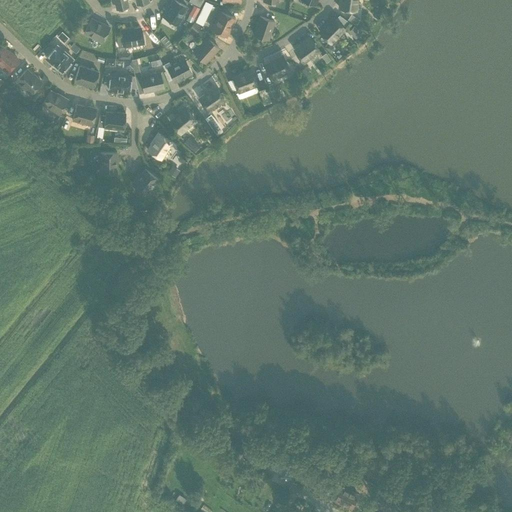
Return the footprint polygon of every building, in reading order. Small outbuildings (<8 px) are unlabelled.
[(167,8),(163,16),(177,24),(187,7),(174,0),(172,0),(170,6),(168,9),(167,8)] [(356,10),(356,0),(340,0),(339,8),(356,10)] [(194,5),(189,15),(194,18),(199,8),(194,5)] [(208,14),(201,11),(196,21),(203,24),(208,14)] [(235,18),(221,11),(212,29),(226,36),(229,29),(230,26),(231,26),(235,18)] [(351,14),(348,19),(356,24),(359,19),(351,14)] [(253,34),(268,39),(274,21),(260,16),(253,34)] [(344,28),(333,17),(326,23),(327,24),(319,31),(330,42),(344,28)] [(91,18),(84,32),(101,42),(109,27),(101,23),(100,24),(98,22),(91,18)] [(194,23),(189,28),(191,29),(195,32),(195,33),(199,28),(194,23)] [(353,26),(347,32),(355,39),(361,31),(353,26)] [(121,30),(124,46),(143,43),(141,27),(133,28),(133,29),(130,29),(130,28),(121,30)] [(62,32),(57,37),(63,43),(68,38),(62,32)] [(205,63),(218,48),(206,37),(193,52),(205,63)] [(303,43),(294,50),(303,62),(319,51),(310,37),(302,42),(303,43)] [(167,39),(163,43),(167,47),(171,43),(167,39)] [(328,44),(324,48),(330,54),(332,51),(333,48),(328,44)] [(0,65),(6,71),(11,67),(18,60),(11,53),(10,54),(8,52),(8,51),(3,46),(0,49),(0,65)] [(62,71),(72,59),(57,46),(46,58),(53,64),(53,63),(56,65),(56,66),(62,71)] [(289,71),(287,65),(282,56),(274,59),(275,61),(271,62),(264,65),(271,79),(289,71)] [(106,58),(105,66),(114,67),(115,59),(106,58)] [(124,59),(123,67),(132,68),(131,60),(124,59)] [(140,76),(136,59),(131,60),(132,68),(134,76),(134,78),(140,76)] [(184,59),(167,68),(174,82),(191,73),(184,59)] [(98,72),(79,65),(74,81),(83,84),(83,83),(86,84),(93,87),(98,72)] [(306,67),(301,70),(305,77),(310,73),(306,67)] [(26,69),(19,76),(15,80),(30,94),(41,82),(35,76),(35,77),(32,74),(26,69)] [(257,85),(254,78),(251,69),(242,72),(243,73),(240,75),(239,74),(232,77),(236,86),(238,92),(257,85)] [(160,72),(140,76),(144,92),(163,87),(160,72)] [(110,74),(109,90),(117,91),(118,90),(121,90),(121,91),(128,91),(130,76),(110,74)] [(9,78),(0,87),(0,92),(2,94),(5,91),(7,92),(11,88),(9,87),(13,83),(9,78)] [(273,84),(268,86),(272,95),(277,92),(273,84)] [(224,100),(221,94),(215,86),(207,91),(208,92),(205,94),(199,98),(205,106),(208,111),(224,100)] [(266,88),(258,91),(262,99),(269,97),(266,88)] [(59,114),(62,108),(67,99),(60,95),(59,96),(56,94),(50,90),(45,98),(42,103),(59,114)] [(37,103),(34,109),(39,112),(43,106),(37,103)] [(84,105),(76,104),(72,120),(92,125),(96,108),(84,104),(84,105)] [(195,120),(191,115),(185,108),(178,113),(178,114),(176,116),(175,116),(170,121),(176,129),(180,133),(195,120)] [(113,112),(105,111),(103,127),(123,130),(125,113),(116,112),(116,113),(113,113),(113,112)] [(30,114),(26,120),(32,123),(35,118),(30,114)] [(217,126),(212,129),(217,134),(221,131),(217,126)] [(147,149),(155,155),(160,158),(171,142),(166,138),(158,132),(153,140),(154,141),(152,143),(151,143),(147,149)] [(115,161),(117,161),(117,152),(100,152),(100,172),(116,172),(116,164),(115,164),(115,161)] [(172,165),(168,172),(175,176),(179,170),(172,165)] [(145,195),(158,179),(145,169),(140,175),(141,175),(139,178),(138,177),(132,184),(145,195)] [(252,445),(245,448),(248,455),(255,452),(252,445)] [(237,446),(234,451),(240,455),(243,450),(237,446)] [(280,451),(271,468),(278,472),(291,479),(295,470),(300,461),(287,454),(280,451)] [(312,469),(305,480),(322,490),(329,479),(312,469)] [(359,495),(342,487),(335,500),(352,508),(359,495)] [(175,500),(174,502),(179,505),(180,504),(181,504),(185,498),(178,493),(174,499),(175,500)]
